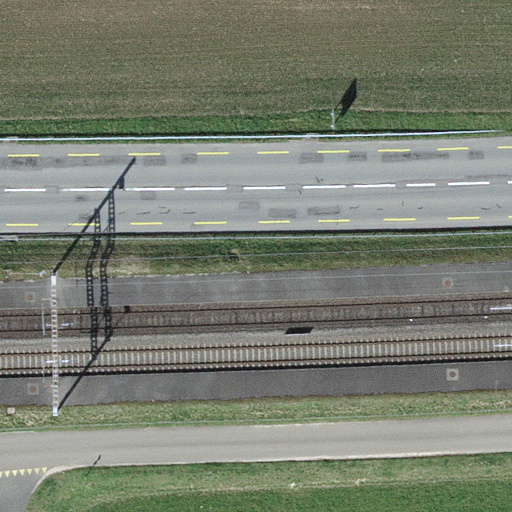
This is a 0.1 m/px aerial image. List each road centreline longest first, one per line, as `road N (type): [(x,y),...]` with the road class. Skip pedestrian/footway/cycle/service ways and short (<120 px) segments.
road 1 (unclassified): [(511,428),(0,453)]
road 2 (primary): [(0,188),(511,180)]
